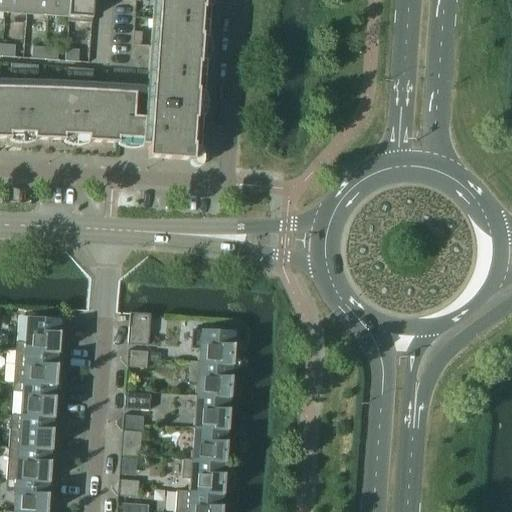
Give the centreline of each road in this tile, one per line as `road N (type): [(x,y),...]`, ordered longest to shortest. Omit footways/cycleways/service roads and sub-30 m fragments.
road 1 (residential): [(88,511),(108,230)]
road 2 (residential): [(225,183),(0,175)]
road 3 (secondary): [(358,321),(382,377),(372,511)]
road 4 (residential): [(225,183),(238,0)]
road 5 (secondary): [(440,172),(435,114),(443,0)]
road 6 (secondary): [(409,0),(393,168)]
road 7 (residential): [(194,235),(326,268)]
road 8 (residential): [(329,222),(194,235)]
road 9 (secondary): [(414,397),(443,357),(511,304)]
